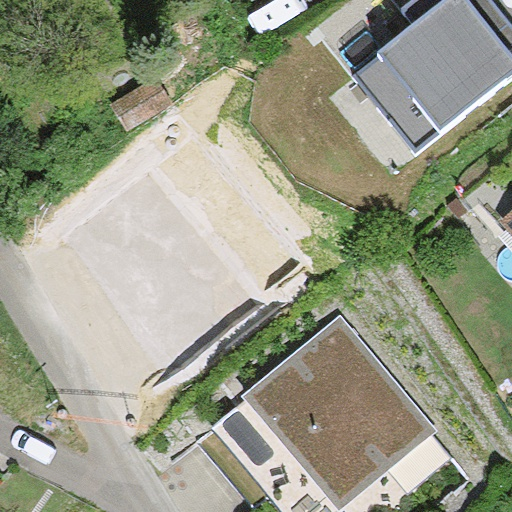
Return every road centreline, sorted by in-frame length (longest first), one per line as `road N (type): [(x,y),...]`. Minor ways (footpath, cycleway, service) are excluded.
road 1 (residential): [(126,474),(0,252)]
road 2 (residential): [(126,474),(84,477),(0,431)]
